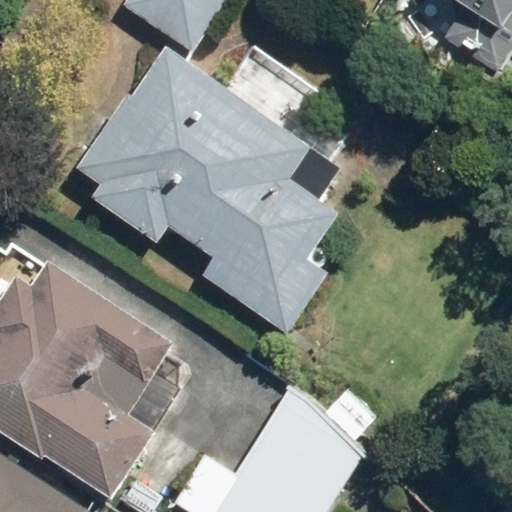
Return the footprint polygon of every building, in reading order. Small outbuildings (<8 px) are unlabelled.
[(230,0),(138,0),(132,11),(198,51),(230,0)] [(500,72),(511,52),(511,0),(433,0),(419,23),(500,72)] [(161,48),(78,168),(105,186),(93,203),(158,248),(170,231),(214,261),(202,278),(290,338),(331,278),(312,265),(344,219),(324,205),(345,174),(161,48)] [(179,348),(52,268),(36,293),(19,282),(0,310),(0,436),(45,465),(48,461),(117,505),(159,438),(132,421),(179,348)] [(292,388),(214,511),(334,511),(367,459),(292,388)] [(91,511),(92,511),(0,453),(0,511),(91,511)]
